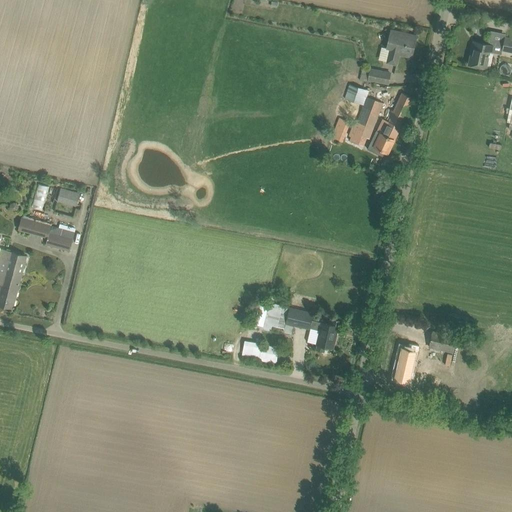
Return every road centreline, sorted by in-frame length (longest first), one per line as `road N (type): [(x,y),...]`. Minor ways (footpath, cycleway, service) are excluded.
road 1 (unclassified): [(362,393),(449,0)]
road 2 (unclassified): [(362,393),(0,322)]
road 3 (track): [(511,422),(362,393)]
road 4 (unclassified): [(336,511),(362,393)]
